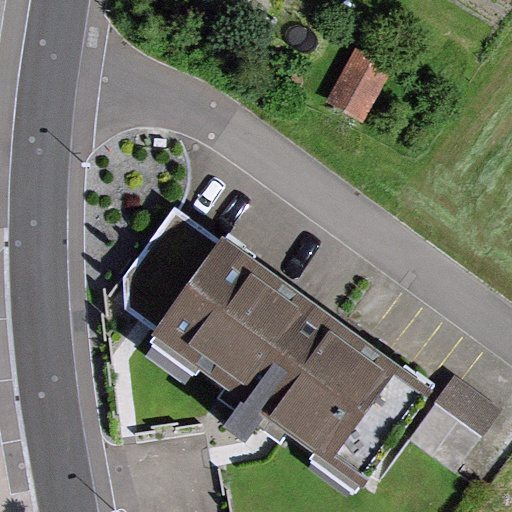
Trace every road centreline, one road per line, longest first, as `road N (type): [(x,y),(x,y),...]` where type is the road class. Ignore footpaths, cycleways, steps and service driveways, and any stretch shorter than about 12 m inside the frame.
road 1 (residential): [(511,327),(256,137),(149,83),(49,60)]
road 2 (unclassified): [(68,511),(38,296),(49,60)]
